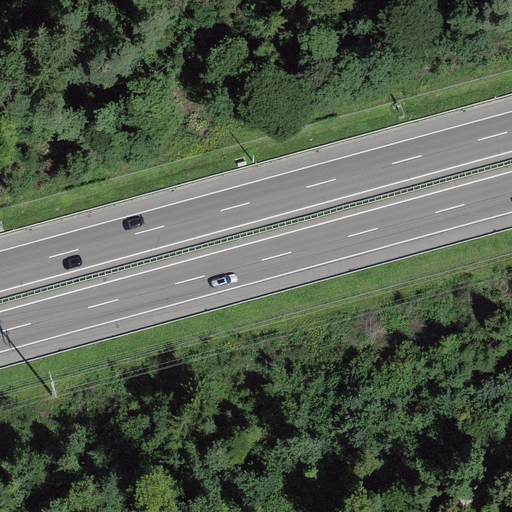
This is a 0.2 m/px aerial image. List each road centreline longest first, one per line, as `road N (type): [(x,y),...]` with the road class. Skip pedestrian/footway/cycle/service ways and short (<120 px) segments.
road 1 (motorway): [(0,334),(511,193)]
road 2 (motorway): [(511,131),(0,271)]
